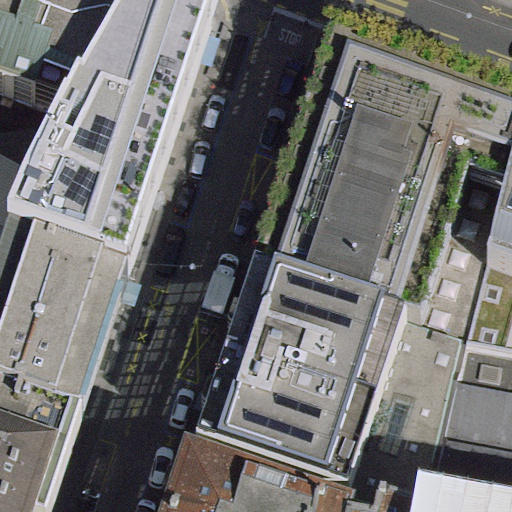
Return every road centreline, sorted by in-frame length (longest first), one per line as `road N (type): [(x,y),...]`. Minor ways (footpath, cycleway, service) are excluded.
road 1 (residential): [(124,511),(297,0)]
road 2 (residential): [(367,0),(511,53)]
